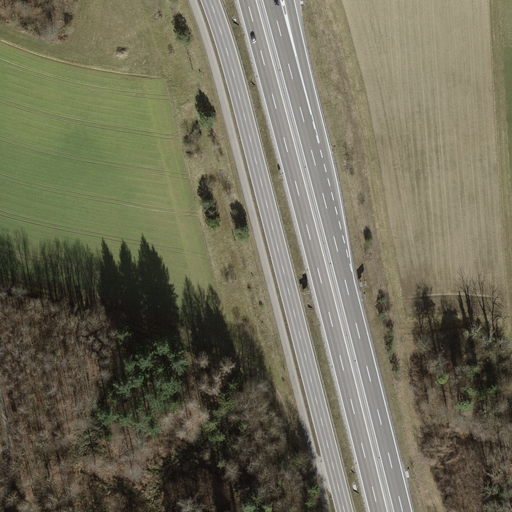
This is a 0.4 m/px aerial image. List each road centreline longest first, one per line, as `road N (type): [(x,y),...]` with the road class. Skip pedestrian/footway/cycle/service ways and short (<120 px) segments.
road 1 (primary): [(210,0),(345,511)]
road 2 (trunk): [(247,0),(378,511)]
road 3 (trunk): [(403,511),(310,145)]
road 4 (track): [(313,451),(251,366),(126,316),(0,281)]
road 5 (trunk): [(310,145),(271,0)]
road 6 (trunk): [(310,145),(290,0)]
